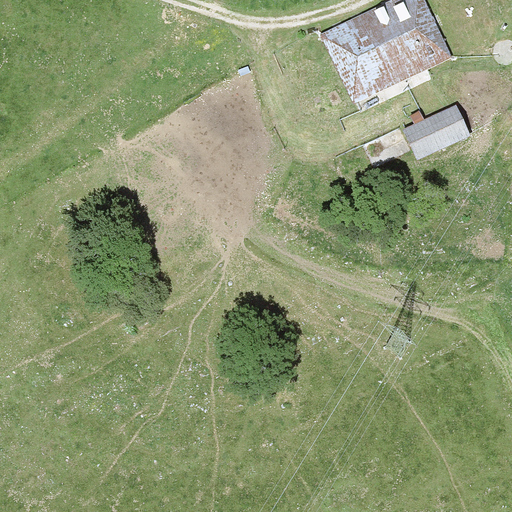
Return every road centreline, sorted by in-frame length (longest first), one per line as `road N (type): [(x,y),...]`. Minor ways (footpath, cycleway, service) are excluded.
road 1 (track): [(251,17),(290,138),(310,146),(337,141)]
road 2 (track): [(183,0),(263,20),(347,0)]
